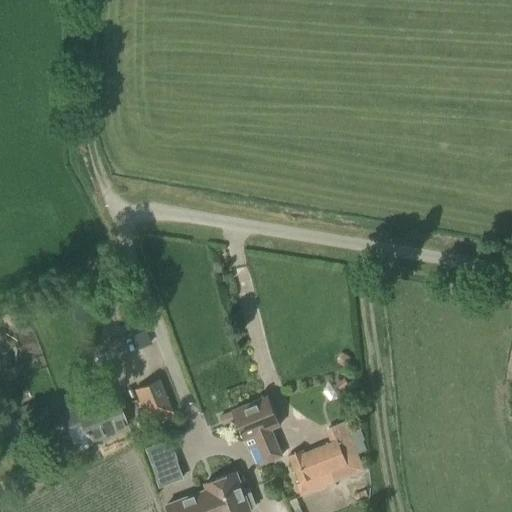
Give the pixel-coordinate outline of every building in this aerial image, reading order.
[(342,352),(337,360),(344,365),(349,356),(342,352)] [(172,410),(160,378),(133,389),(146,421),(172,410)] [(80,422),(88,443),(128,427),(113,392),(58,414),(63,429),(80,422)] [(280,425),(267,395),(231,410),(248,449),(257,445),(265,463),(281,456),(270,429),(280,425)] [(22,414),(28,428),(46,420),(40,406),(22,414)] [(288,454),(299,482),(329,470),(334,481),(364,469),(345,421),(325,428),(330,441),(303,451),(302,449),(288,454)] [(34,458),(32,474),(50,477),(52,461),(34,458)] [(177,466),(155,474),(160,486),(182,478),(177,466)] [(206,489),(166,504),(169,511),(248,511),(250,511),(249,508),(255,506),(248,488),(243,490),(236,472),(204,484),(206,489)]
